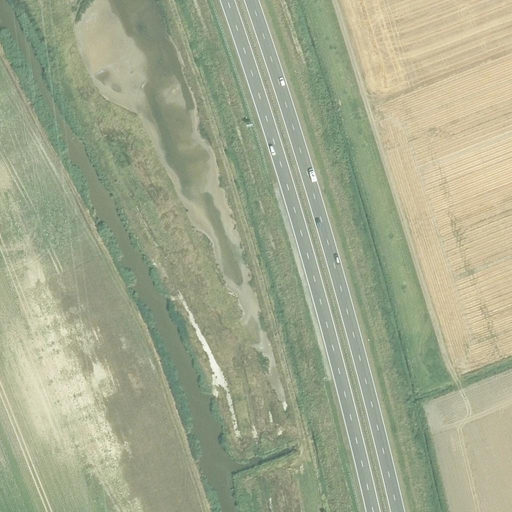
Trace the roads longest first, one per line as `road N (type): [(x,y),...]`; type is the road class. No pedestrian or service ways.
road 1 (trunk): [(397,511),(336,271),(249,0)]
road 2 (trunk): [(226,0),(316,281),(373,511)]
